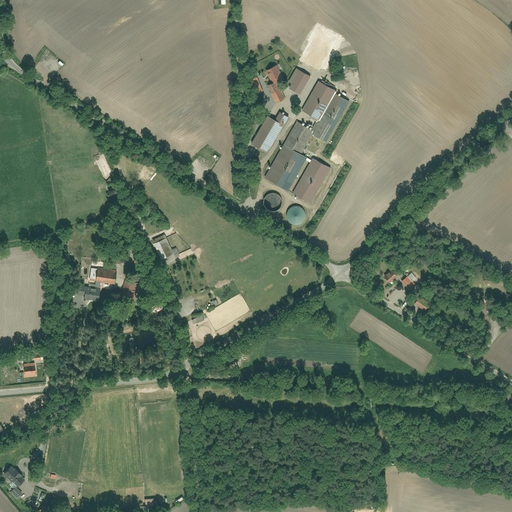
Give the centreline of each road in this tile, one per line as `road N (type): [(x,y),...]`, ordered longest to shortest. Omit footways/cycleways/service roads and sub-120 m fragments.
road 1 (unclassified): [(0,392),(156,376),(344,275)]
road 2 (track): [(511,395),(187,375)]
road 3 (unclassified): [(6,63),(247,213)]
road 4 (unclassified): [(344,275),(511,116)]
road 5 (unclassified): [(247,213),(234,0)]
road 6 (unclassified): [(344,275),(511,382)]
road 7 (track): [(202,511),(186,361)]
